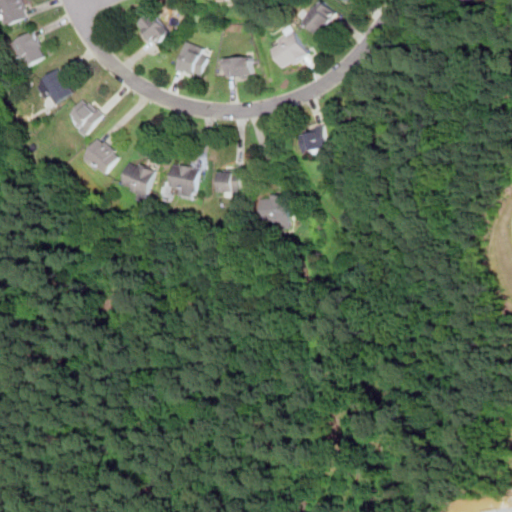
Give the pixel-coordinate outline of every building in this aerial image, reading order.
[(0,0),(0,6),(6,24),(31,16),(25,0),(0,0)] [(321,34),(341,13),(327,0),(323,0),(305,19),(321,34)] [(137,26),(157,46),(174,29),(155,9),(137,26)] [(50,54),(37,28),(11,42),(25,68),(50,54)] [(273,48),(284,66),(294,60),(296,62),(311,52),(295,28),(280,39),(282,42),(273,48)] [(188,41),(177,67),(195,74),(196,71),(202,74),(209,56),(201,53),(204,47),(188,41)] [(226,57),(227,75),(254,74),(253,55),(226,57)] [(53,106),(78,90),(63,66),(38,81),(53,106)] [(89,135),(108,114),(88,95),(69,117),(89,135)] [(334,150),(326,124),(301,131),(308,157),(334,150)] [(492,141),(511,164),(511,127),(505,134),(503,131),(492,141)] [(84,156),(106,175),(124,155),(102,136),(84,156)] [(160,170),(133,159),(123,182),(142,190),(139,197),(147,200),(160,170)] [(180,193),(199,197),(204,166),(175,161),(172,182),(182,184),(180,193)] [(245,191),(245,168),(219,168),(219,191),(245,191)] [(263,194),(263,221),(283,221),(283,227),(293,227),(293,194),(263,194)] [(511,344),(481,344),(481,359),(486,360),(486,374),(492,374),(492,382),(511,382),(511,344)] [(482,400),(478,422),(483,423),(481,434),(510,439),(511,429),(511,401),(490,397),(489,401),(482,400)] [(464,455),(460,476),(466,477),(465,484),(492,489),(497,465),(511,468),(511,455),(473,447),(472,456),(464,455)]
